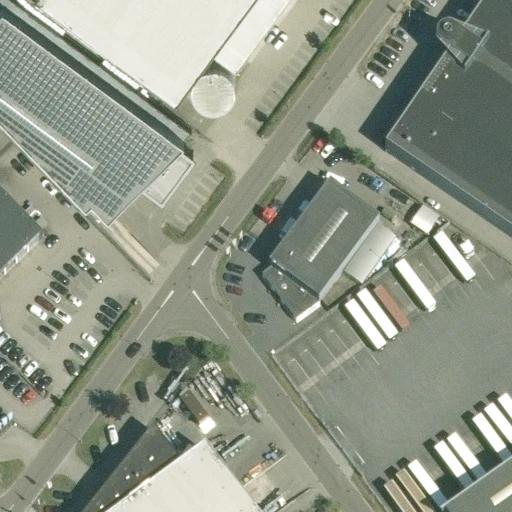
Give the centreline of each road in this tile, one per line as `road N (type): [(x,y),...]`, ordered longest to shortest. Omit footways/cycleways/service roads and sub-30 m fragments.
road 1 (unclassified): [(183,269),(388,0)]
road 2 (unclassified): [(360,511),(183,269)]
road 3 (unclassified): [(7,511),(183,269)]
